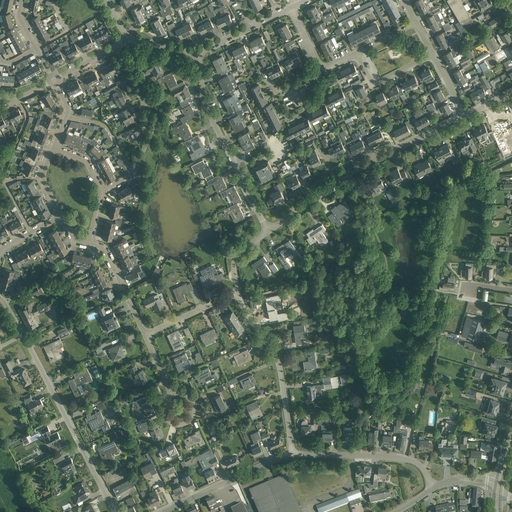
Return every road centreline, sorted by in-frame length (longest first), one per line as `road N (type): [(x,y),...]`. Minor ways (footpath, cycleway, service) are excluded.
road 1 (residential): [(267,232),(365,165),(463,115)]
road 2 (unclassified): [(114,511),(23,335)]
road 3 (residential): [(292,454),(277,362),(237,293)]
road 4 (residential): [(432,488),(409,460),(292,454)]
road 5 (residential): [(292,454),(163,511)]
road 6 (residential): [(132,174),(153,124),(114,48)]
road 7 (residential): [(233,165),(205,105),(199,51)]
